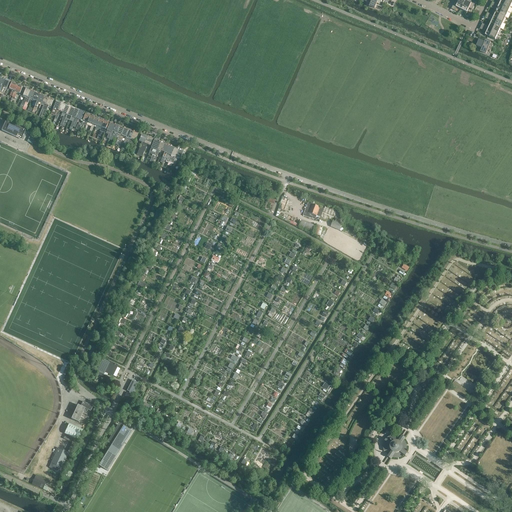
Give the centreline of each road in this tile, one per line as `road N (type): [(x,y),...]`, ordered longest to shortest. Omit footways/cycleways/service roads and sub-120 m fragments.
road 1 (track): [(126,368),(214,188),(326,245),(364,269),(258,439)]
road 2 (residential): [(511,245),(322,186),(0,60)]
road 3 (track): [(179,397),(282,191)]
road 4 (track): [(231,425),(335,251)]
road 5 (track): [(272,447),(126,368)]
